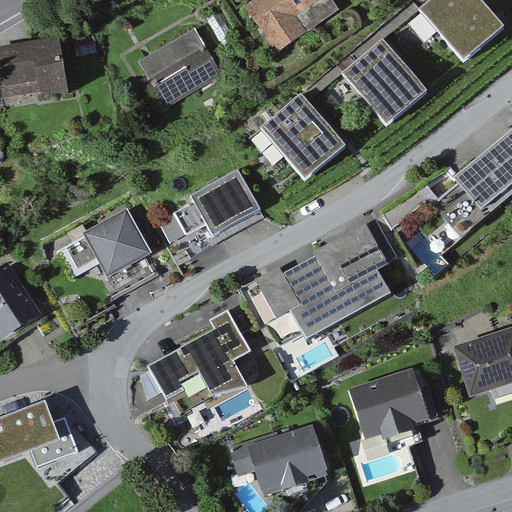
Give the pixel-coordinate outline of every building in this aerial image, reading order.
[(331,0),(258,0),(245,9),(279,58),(312,36),(302,21),(332,0),(331,0)] [(511,24),(490,0),(441,0),(426,14),(474,66),(511,31),(511,24)] [(62,40),(4,51),(13,96),(49,90),(50,98),(73,93),(62,40)] [(350,77),(397,128),(436,92),(389,41),(350,77)] [(154,83),(169,109),(233,72),(218,46),(154,83)] [(354,148),(307,96),(267,133),(314,185),(354,148)] [(511,133),(456,180),(484,214),(511,191),(511,133)] [(243,172),(194,198),(217,242),(229,236),(266,216),(243,172)] [(175,213),(189,238),(208,227),(194,203),(175,213)] [(125,221),(61,255),(74,278),(100,265),(117,297),(131,289),(154,277),(125,221)] [(370,223),(249,287),(285,357),(407,293),(370,223)] [(11,267),(0,274),(0,346),(23,330),(45,314),(11,267)] [(234,319),(146,368),(166,403),(209,379),(218,396),(251,389),(237,363),(254,354),(234,319)] [(511,337),(457,352),(470,400),(511,388),(511,337)] [(414,373),(346,395),(363,445),(430,423),(414,373)] [(54,425),(46,404),(0,421),(0,466),(32,455),(37,469),(79,454),(66,420),(54,425)] [(317,427),(230,453),(238,482),(258,476),(265,498),(332,478),(317,427)]
